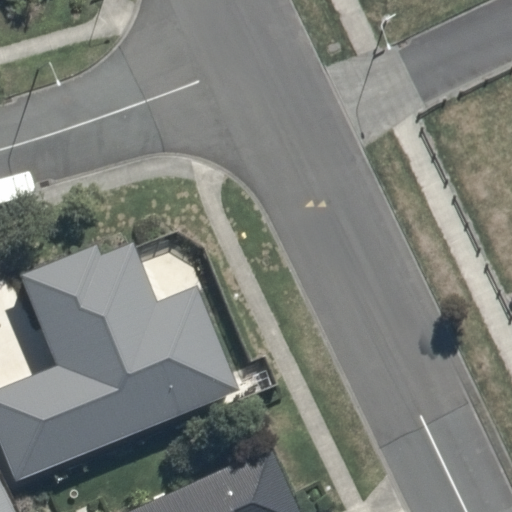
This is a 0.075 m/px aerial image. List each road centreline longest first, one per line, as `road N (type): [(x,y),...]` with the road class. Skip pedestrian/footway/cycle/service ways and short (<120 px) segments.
road 1 (residential): [(479,511),(295,131)]
road 2 (residential): [(259,60),(0,148)]
road 3 (residential): [(295,131),(511,33)]
